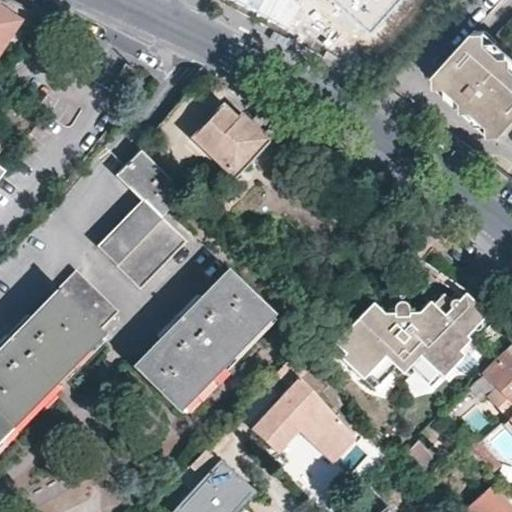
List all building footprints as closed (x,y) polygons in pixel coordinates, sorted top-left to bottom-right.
[(0,0),(0,50),(13,32),(26,41),(37,25),(35,12),(28,8),(14,0),(0,0)] [(374,19),(389,0),(364,0),(359,5),(374,19)] [(511,44),(502,46),(487,31),(487,21),(480,21),(476,21),(474,21),(434,65),(435,67),(435,71),(435,77),(446,76),(462,90),(462,101),(463,101),(473,100),(489,115),(489,125),(500,125),(501,126),(511,113),(511,44)] [(511,44),(511,43),(498,31),(487,31),(502,46),(511,44)] [(462,90),(446,76),(446,87),(462,101),(462,90)] [(489,115),(473,100),(463,101),(478,115),(489,115)] [(267,137),(240,114),(237,117),(235,117),(222,106),(218,106),(191,136),(234,174),(267,137)] [(162,215),(180,196),(184,192),(139,148),(116,173),(144,199),(97,246),(139,288),(186,240),(162,217),(162,215)] [(0,446),(105,337),(98,330),(118,310),(75,269),(10,337),(6,333),(0,340),(4,344),(0,347),(0,446)] [(183,412),(275,317),(227,270),(181,317),(178,314),(171,321),(174,325),(135,364),(183,412)] [(394,284),(394,294),(405,294),(404,284),(400,284),(394,284)] [(405,294),(394,294),(389,294),(389,310),(380,310),(371,301),(334,339),(335,342),(348,355),(354,361),(351,364),(370,383),(373,384),(390,368),(396,374),(401,369),(407,373),(413,368),(429,384),(450,363),(444,357),(465,336),(471,341),(492,319),(477,304),(480,299),(466,288),(460,293),(453,301),(448,297),(442,292),(432,302),(427,299),(417,309),(409,309),(408,294),(405,294)] [(453,301),(460,293),(458,292),(455,289),(448,297),(453,301)] [(511,411),(511,342),(483,371),(496,385),(511,401),(504,411),(508,415),(511,411)] [(312,360),(299,345),(274,371),(289,385),(250,427),(276,451),(297,430),(324,455),(347,431),(298,375),(312,360)] [(511,401),(496,385),(487,393),(504,411),(511,401)] [(471,447),(480,439),(471,430),(463,437),(466,442),(471,447)] [(347,431),(324,455),(331,462),(353,438),(347,431)] [(442,462),(422,438),(411,450),(408,447),(399,456),(422,481),(426,477),(432,471),(442,462)] [(500,461),(480,439),(471,447),(485,461),(491,469),(500,461)] [(485,461),(471,447),(466,442),(459,448),(478,468),(485,461)] [(229,511),(249,491),(203,448),(190,462),(206,477),(174,511),(229,511)] [(511,511),(511,505),(492,484),(462,511),(511,511)] [(385,511),(364,489),(343,511),(385,511)]
